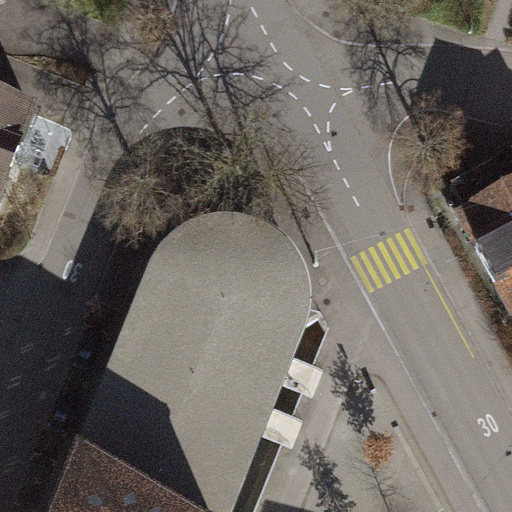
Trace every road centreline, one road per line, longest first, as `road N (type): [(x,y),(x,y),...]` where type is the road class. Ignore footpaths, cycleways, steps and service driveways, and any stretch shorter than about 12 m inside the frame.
road 1 (tertiary): [(305,108),(511,484)]
road 2 (residential): [(45,322),(130,144),(192,82),(267,39)]
road 3 (residential): [(305,108),(432,77),(511,86)]
road 4 (residential): [(0,437),(45,322)]
